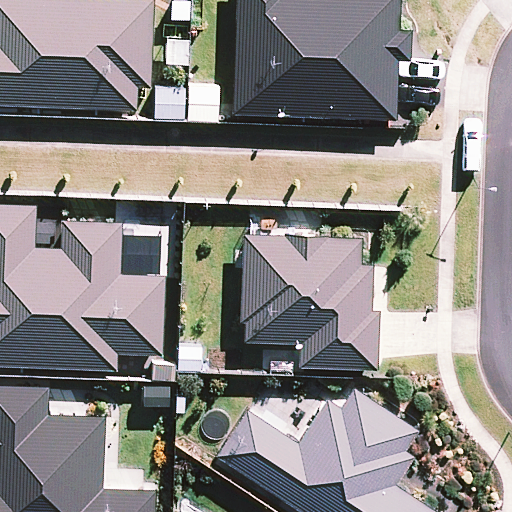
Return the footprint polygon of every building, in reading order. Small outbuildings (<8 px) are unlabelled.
[(0,0),(0,105),(132,111),(133,89),(145,89),(148,0),(0,0)] [(232,0),(228,115),(390,121),(392,60),(403,61),(404,33),(393,32),(394,0),(232,0)] [(112,353),(158,355),(161,278),(115,276),(117,224),(58,222),(56,249),(31,247),(32,208),(0,206),(0,367),(111,372),(112,353)] [(358,240),(237,235),(234,321),(240,321),(239,343),(293,345),(292,368),(371,371),(373,311),(365,311),(367,264),(357,264),(358,240)] [(197,372),(198,348),(176,347),(175,372),(197,372)] [(170,364),(147,363),(147,381),(169,382),(170,364)] [(0,511),(149,511),(151,490),(97,488),(100,418),(43,415),(44,388),(0,386),(0,511)] [(295,511),(430,511),(388,484),(407,456),(398,450),(412,431),(349,388),(336,408),(323,400),(293,444),(243,410),(212,456),(295,511)]
